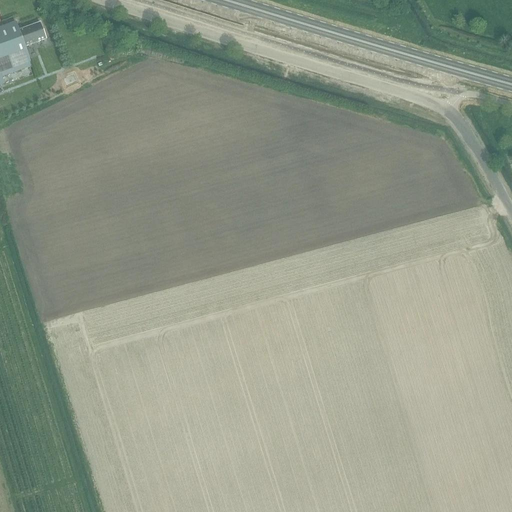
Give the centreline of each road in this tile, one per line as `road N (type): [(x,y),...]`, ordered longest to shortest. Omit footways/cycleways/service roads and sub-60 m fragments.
road 1 (unclassified): [(511,210),(463,127),(441,107),(102,0)]
road 2 (primary): [(225,0),(511,84)]
